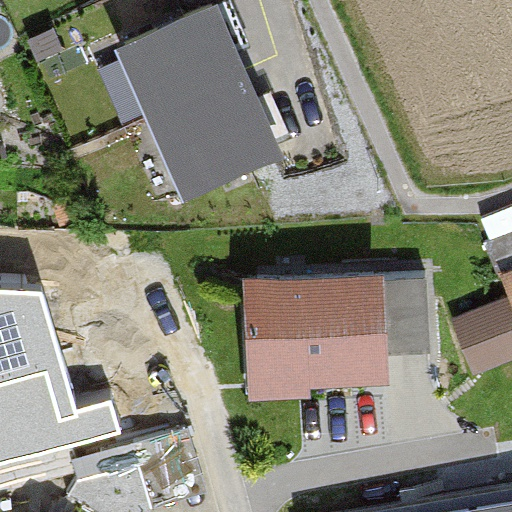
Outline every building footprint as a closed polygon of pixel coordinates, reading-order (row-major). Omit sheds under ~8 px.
[(221,0),(215,0),(106,49),(136,117),(252,66),(221,0)] [(252,66),(136,117),(166,186),(282,134),(252,66)] [(0,101),(12,96),(0,68),(0,101)] [(511,232),(486,242),(504,287),(459,305),(485,371),(511,360),(511,232)] [(440,371),(435,255),(293,261),(299,378),(440,371)] [(23,272),(0,270),(0,456),(113,427),(103,393),(64,403),(23,272)] [(144,431),(79,443),(86,480),(150,469),(144,431)] [(511,511),(511,486),(361,511),(511,511)]
